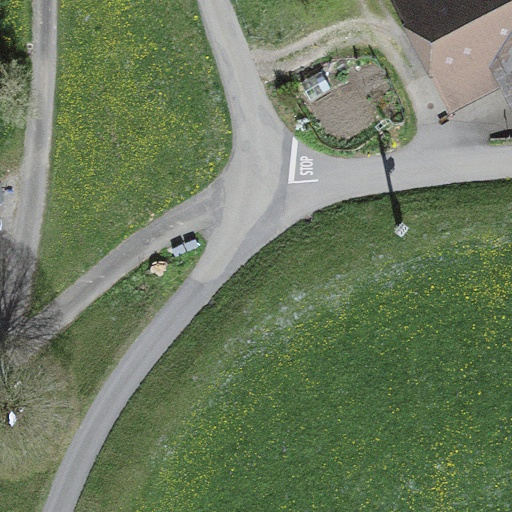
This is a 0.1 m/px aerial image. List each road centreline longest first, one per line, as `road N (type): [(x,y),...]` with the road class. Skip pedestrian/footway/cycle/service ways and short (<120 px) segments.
road 1 (track): [(56,511),(130,370),(243,236),(263,179)]
road 2 (track): [(41,0),(41,57),(2,357)]
road 3 (track): [(0,358),(131,251),(209,201),(263,179)]
road 4 (track): [(263,179),(511,168)]
road 5 (unclassified): [(211,0),(263,179)]
